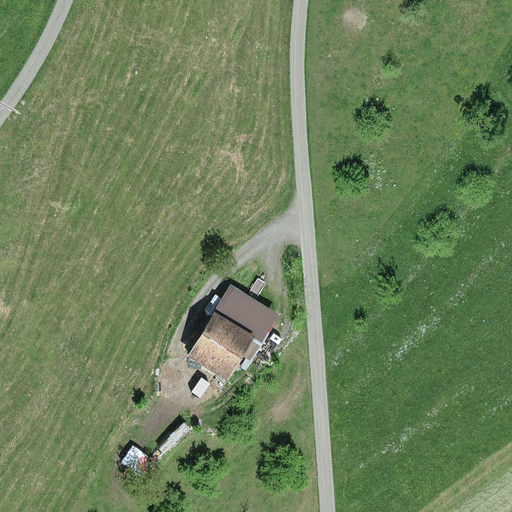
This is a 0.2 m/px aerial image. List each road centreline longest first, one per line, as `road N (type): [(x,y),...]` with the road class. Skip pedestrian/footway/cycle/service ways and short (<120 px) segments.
road 1 (track): [(327,511),(297,74),(302,0)]
road 2 (track): [(65,0),(0,116)]
